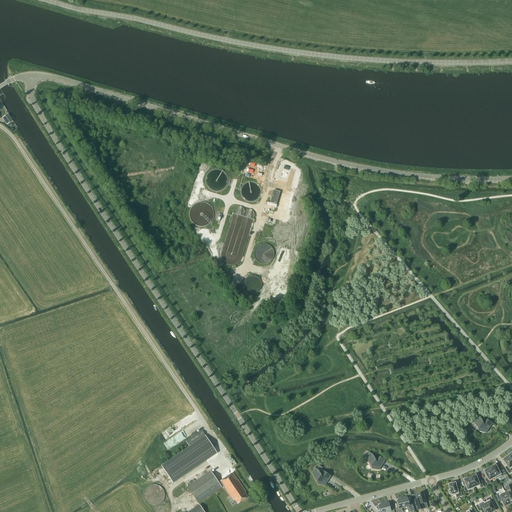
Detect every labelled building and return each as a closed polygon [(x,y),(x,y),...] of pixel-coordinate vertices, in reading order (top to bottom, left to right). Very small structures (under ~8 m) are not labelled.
[(13,121),(8,114),(2,118),(7,125),(13,121)] [(290,166),(285,165),(281,176),(287,178),(290,166)] [(274,190),(270,202),(276,204),(280,192),(274,190)] [(479,432),(487,433),(493,423),(487,419),(484,424),(480,417),(476,415),(480,418),(475,424),(479,432)] [(217,453),(201,430),(186,441),(189,446),(161,466),(173,483),(217,453)] [(385,460),(380,457),(376,462),(372,454),(369,452),(369,453),(372,455),(368,461),(372,469),(379,470),(385,460)] [(510,469),(511,467),(511,461),(508,456),(503,460),(507,466),(504,468),(509,474),(511,471),(510,469)] [(495,465),(489,468),(494,477),(495,479),(501,476),(501,477),(504,475),(501,470),(499,471),(495,465)] [(489,480),(494,477),(489,468),(484,471),(487,478),(484,479),(487,484),(491,483),(489,480)] [(325,485),(331,476),(322,470),(320,473),(318,470),(314,477),(318,485),(325,485)] [(211,471),(187,487),(198,503),(222,487),(211,471)] [(233,473),(220,481),(234,501),(235,500),(238,504),(248,497),(245,492),(246,492),(233,473)] [(476,475),(469,477),(473,487),(474,487),(479,485),(480,488),(484,486),(481,481),(478,482),(476,475)] [(474,488),(474,487),(473,487),(469,477),(463,480),(466,487),(463,488),(466,494),(469,492),(468,491),(474,488)] [(457,490),(455,483),(448,484),(449,489),(449,490),(450,494),(451,494),(451,496),(455,495),(456,498),(462,496),(460,489),(457,490)] [(154,506),(158,505),(161,504),(164,502),(165,499),(166,495),(166,492),(164,489),(162,486),(159,485),(156,484),(153,484),(150,485),(147,487),(146,490),(145,493),(145,497),(146,500),(148,503),(151,505),(154,506)] [(504,506),(510,504),(504,492),(499,494),(496,495),(499,501),(501,500),(504,506)] [(424,495),(423,493),(417,495),(418,499),(414,500),(417,510),(423,509),(428,508),(426,502),(425,499),(425,498),(424,495)] [(485,504),(488,511),(491,511),(495,510),(492,504),(494,503),(491,496),(486,499),(487,501),(484,503),(484,504),(485,504)] [(406,497),(401,498),(404,508),(408,507),(408,508),(410,511),(411,511),(414,511),(412,504),(409,505),(407,498),(406,498),(406,497)] [(404,508),(401,498),(397,499),(397,500),(396,501),(399,508),(395,509),(396,511),(400,511),(403,511),(402,508),(404,508)] [(383,503),(385,511),(388,511),(391,511),(394,511),(394,509),(391,510),(389,503),(388,503),(387,502),(383,503)] [(378,506),(375,507),(378,510),(379,510),(379,511),(385,511),(383,503),(378,504),(379,506),(378,506)] [(482,511),(488,511),(485,504),(484,504),(482,505),(480,503),(475,506),(478,511),(481,510),(482,511)]
